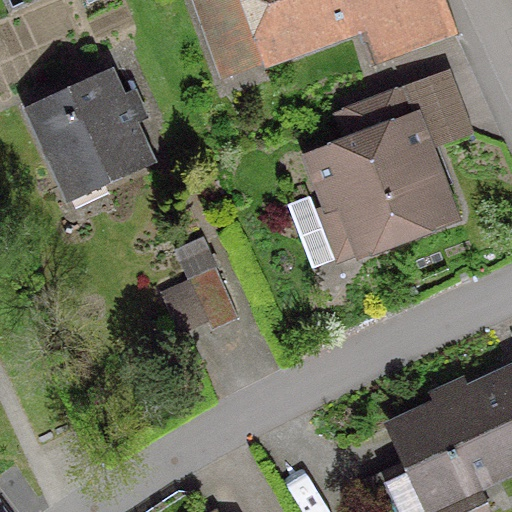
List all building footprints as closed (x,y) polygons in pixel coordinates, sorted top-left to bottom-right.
[(195,0),(221,69),(352,22),(366,61),(387,54),(449,31),(437,0),(195,0)] [(128,122),(105,72),(24,109),(59,186),(93,170),(99,182),(146,161),(144,156),(128,122)] [(447,218),(421,149),(411,122),(413,121),(401,90),(351,109),(362,139),(308,160),(326,205),(316,209),(335,258),(358,251),(358,252),(447,218)] [(235,319),(200,239),(172,252),(208,332),(235,319)] [(511,370),(389,428),(404,461),(426,508),(511,468),(511,370)]
